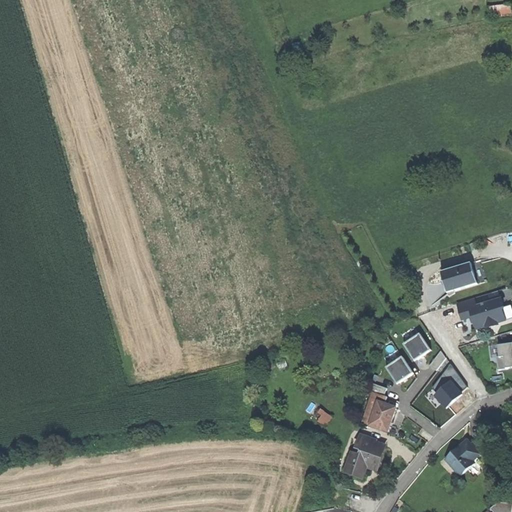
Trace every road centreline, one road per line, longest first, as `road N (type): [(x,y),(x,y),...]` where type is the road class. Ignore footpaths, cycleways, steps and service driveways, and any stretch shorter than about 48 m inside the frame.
road 1 (unknown): [(493,401),(430,308),(428,290),(431,276),(454,259),(511,250)]
road 2 (residential): [(511,396),(465,416),(383,511)]
